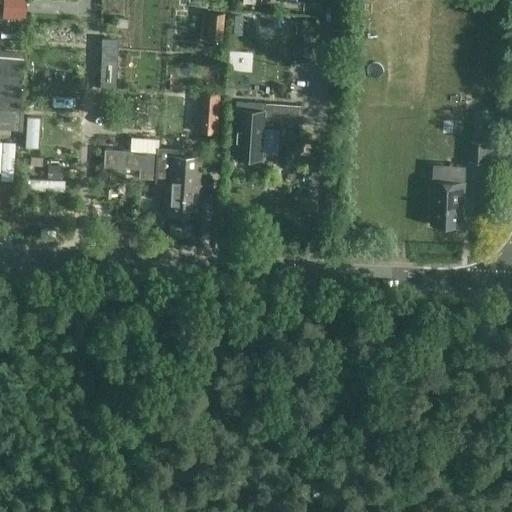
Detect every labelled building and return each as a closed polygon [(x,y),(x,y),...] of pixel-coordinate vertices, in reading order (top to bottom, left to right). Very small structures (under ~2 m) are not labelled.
[(6,90),(30,89),(29,62),(5,63),(6,90)] [(29,133),(29,99),(5,99),(5,133),(29,133)] [(226,144),(230,102),(213,101),(209,143),(226,144)] [(301,105),(272,104),(271,123),(300,124),(301,105)] [(233,158),(261,159),(264,110),(236,109),(233,158)] [(470,162),(487,163),(488,142),(471,141),(470,162)] [(155,182),(165,182),(163,215),(197,217),(199,186),(200,186),(202,157),(182,156),(182,150),(157,148),(155,182)] [(104,151),(103,166),(143,168),(144,154),(104,151)] [(432,225),(464,226),(466,182),(433,181),(432,225)] [(0,250),(4,256),(13,250),(4,238),(0,240),(0,250)]
